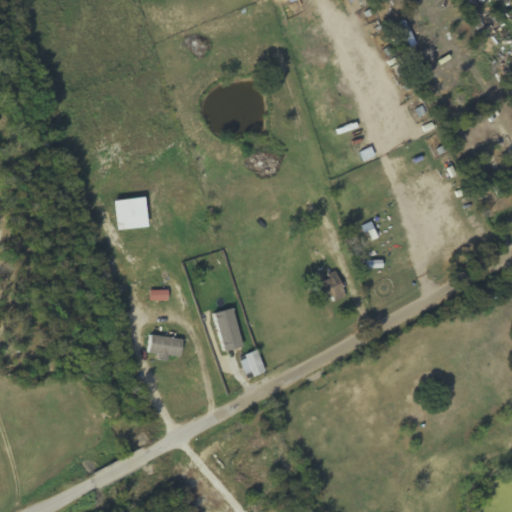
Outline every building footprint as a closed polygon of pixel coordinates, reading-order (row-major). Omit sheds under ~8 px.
[(474,148),(486,176),(501,170),(496,158),(509,152),(503,136),(474,148)] [(298,219),(317,214),(313,201),(295,206),(298,219)] [(311,281),(320,307),(343,299),(334,273),(311,281)] [(170,333),(170,314),(152,314),(152,333),(170,333)] [(179,357),(180,338),(147,337),(147,356),(179,357)] [(263,372),(254,351),(242,356),(251,377),(263,372)]
